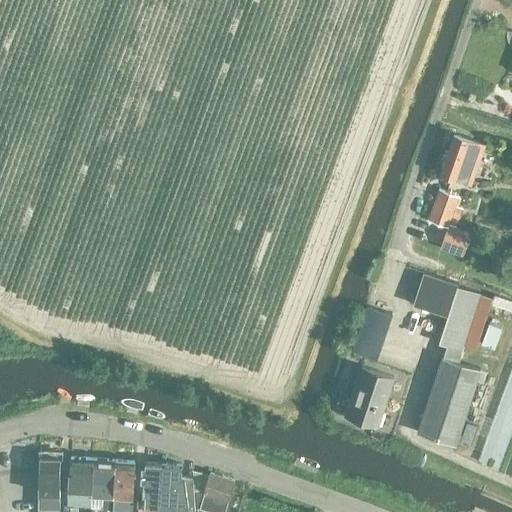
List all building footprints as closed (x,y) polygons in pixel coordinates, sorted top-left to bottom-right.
[(454,132),(440,171),(470,182),(484,142),(454,132)] [(429,218),(447,225),(456,228),(463,207),(455,204),(458,195),(440,188),(429,218)] [(447,226),(440,247),(463,255),(470,233),(447,226)] [(413,303),(448,314),(439,342),(461,350),(480,292),(457,285),(458,282),(423,271),(413,303)] [(369,302),(354,348),(378,355),(392,309),(369,302)] [(488,319),(481,341),(495,345),(502,324),(488,319)] [(442,355),(418,431),(456,443),(480,367),(442,355)] [(385,403),(384,403),(393,375),(361,365),(345,414),(378,425),(385,403)] [(478,425),(467,421),(460,439),(472,443),(478,425)] [(39,456),(38,491),(45,491),(60,491),(61,456),(39,456)] [(91,498),(92,495),(93,493),(92,492),(94,458),(71,456),(71,470),(69,470),(67,497),(91,498)] [(116,459),(94,458),(92,492),(93,493),(102,493),(102,508),(113,508),(114,494),(116,459)] [(135,460),(116,459),(114,494),(133,496),(135,460)] [(159,507),(162,462),(142,461),(140,481),(144,481),(142,505),(158,507),(159,507)] [(162,462),(159,507),(194,509),(192,477),(181,476),(181,464),(162,462)] [(204,491),(199,507),(217,511),(225,511),(228,499),(234,479),(210,472),(204,491)]
